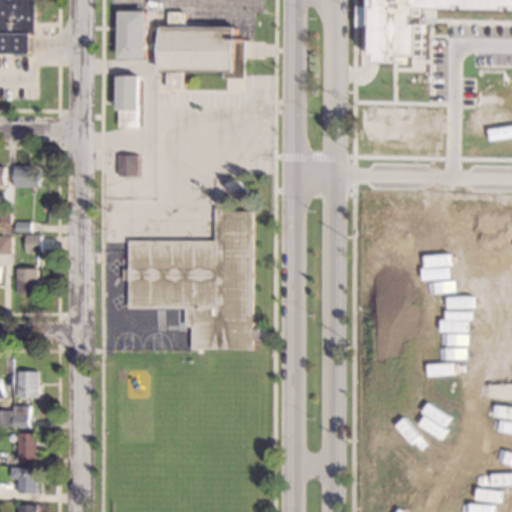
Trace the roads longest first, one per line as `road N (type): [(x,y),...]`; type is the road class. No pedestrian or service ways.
road 1 (tertiary): [(294,0),(292,511)]
road 2 (residential): [(76,511),(77,0)]
road 3 (tertiary): [(332,511),(333,0)]
road 4 (residential): [(511,181),(294,177)]
road 5 (residential): [(334,421),(511,424)]
